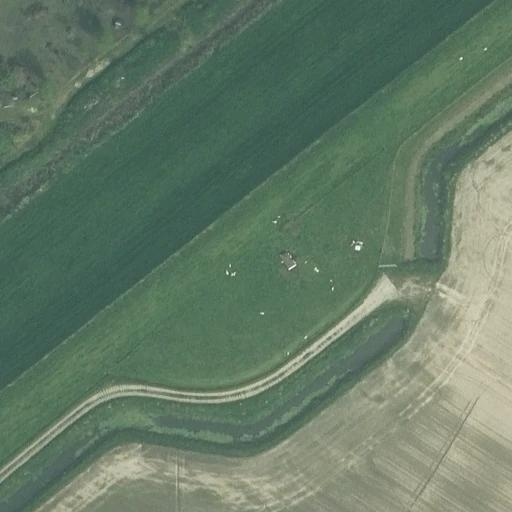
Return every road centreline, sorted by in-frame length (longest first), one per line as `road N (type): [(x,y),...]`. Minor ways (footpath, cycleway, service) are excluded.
road 1 (unclassified): [(0,480),(90,404),(133,394),(225,397),(257,386),(380,294)]
road 2 (track): [(511,63),(415,138),(380,294)]
road 3 (track): [(184,0),(53,107),(0,116)]
